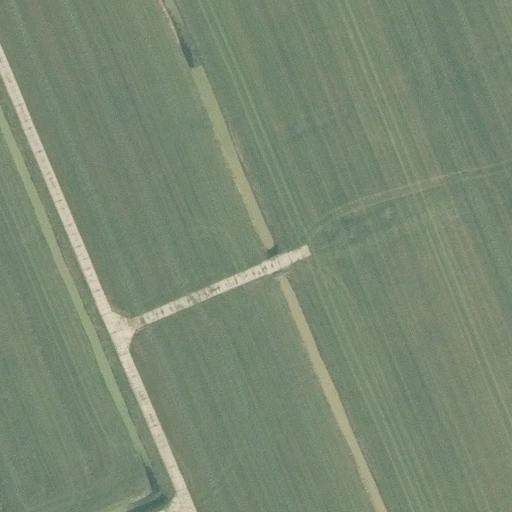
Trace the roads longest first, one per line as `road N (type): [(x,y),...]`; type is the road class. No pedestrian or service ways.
road 1 (track): [(0,58),(190,511)]
road 2 (track): [(114,333),(306,251)]
